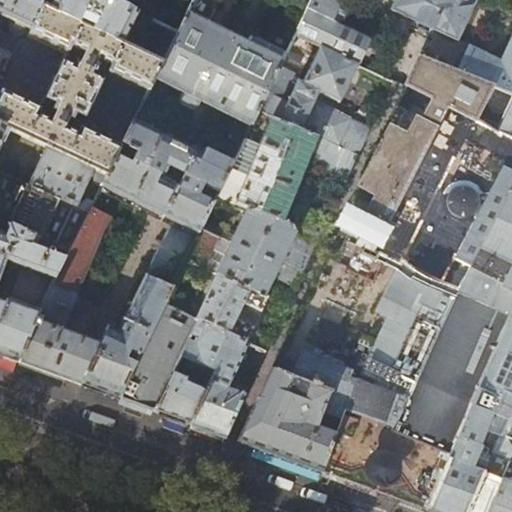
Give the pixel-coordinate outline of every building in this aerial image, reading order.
[(47,10),(27,0),(0,0),(0,125),(7,129),(46,147),(106,175),(121,146),(79,127),(78,128),(70,124),(75,114),(84,118),(101,80),(93,77),(98,66),(106,70),(106,71),(148,90),(161,63),(121,44),(91,30),(77,24),(47,10)] [(101,186),(92,203),(87,213),(68,252),(18,363),(51,375),(73,383),(88,388),(119,399),(164,306),(163,305),(176,279),(185,261),(217,195),(231,166),(245,136),(241,134),(231,139),(229,144),(226,142),(218,146),(210,160),(185,148),(164,138),(173,121),(154,112),(162,111),(172,91),(168,85),(182,92),(178,99),(180,104),(192,110),(197,107),(200,100),(206,103),(251,124),(253,121),(257,113),(289,47),(306,11),(311,0),(286,0),(266,43),(250,36),(245,46),(235,41),(204,27),(217,0),(192,0),(161,63),(148,90),(121,146),(106,175),(101,186)] [(51,0),(47,10),(77,24),(84,8),(98,15),(91,30),(121,44),(137,13),(121,5),(110,0),(51,0)] [(511,0),(311,0),(306,11),(319,16),(301,53),(289,47),(257,113),(357,154),(369,129),(313,100),(317,92),(339,102),(369,39),(333,22),(345,0),(391,0),(395,2),(392,8),(391,8),(391,10),(393,12),(394,11),(415,21),(414,23),(432,31),(433,29),(455,39),(455,40),(457,41),(457,40),(468,46),(458,68),(511,89),(511,0)] [(428,511),(467,511),(490,456),(511,405),(511,139),(498,132),(511,102),(511,94),(417,57),(403,87),(430,101),(419,122),(413,119),(405,136),(399,133),(380,138),(357,187),(313,279),(282,346),(270,370),(348,401),(321,473),(344,481),(408,504),(428,511)] [(511,102),(498,132),(511,139),(511,102)] [(357,154),(257,113),(253,121),(267,127),(240,195),(228,190),(238,169),(231,166),(217,195),(281,221),(309,151),(320,156),(316,167),(338,176),(345,179),(347,175),(357,154)] [(101,186),(106,175),(46,147),(28,186),(87,213),(92,203),(83,199),(79,203),(77,202),(90,175),(94,177),(94,183),(101,186)] [(0,221),(7,224),(9,225),(68,252),(87,213),(28,186),(0,173),(0,221)] [(281,221),(217,195),(185,261),(201,268),(203,269),(217,239),(218,239),(219,237),(229,242),(228,244),(230,245),(216,275),(264,297),(273,279),(294,289),(297,284),(314,246),(319,236),(288,224),(281,221)] [(292,213),(288,224),(319,236),(327,218),(320,215),(303,208),(300,216),(292,213)] [(68,252),(9,225),(5,237),(0,235),(0,356),(18,363),(68,252)] [(201,268),(185,261),(176,279),(191,286),(201,268)] [(267,298),(264,297),(216,275),(215,275),(195,320),(198,322),(245,343),(252,329),(235,321),(243,304),(260,313),(267,298)] [(272,301),(286,307),(292,295),(278,288),(272,301)] [(195,320),(164,306),(119,399),(134,405),(152,412),(180,356),(183,350),(193,330),(198,322),(195,320)] [(245,343),(198,322),(193,330),(204,335),(195,354),(183,350),(180,356),(214,371),(189,425),(208,432),(215,434),(225,438),(234,419),(244,396),(235,392),(226,388),(239,359),(249,363),(258,367),(265,352),(256,349),(245,343)] [(214,371),(180,356),(152,412),(170,418),(189,425),(214,371)] [(278,457),(321,473),(348,401),(270,370),(237,442),(278,457)] [(511,476),(509,484),(499,480),(486,511),(511,511),(511,405),(490,456),(507,462),(508,462),(511,452),(511,476)] [(486,511),(499,480),(507,462),(490,456),(467,511),(486,511)]
